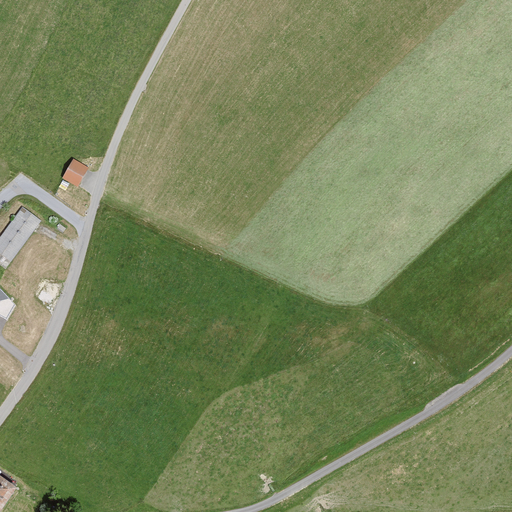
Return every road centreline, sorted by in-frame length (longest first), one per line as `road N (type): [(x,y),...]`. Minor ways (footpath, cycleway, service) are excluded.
road 1 (unclassified): [(186,0),(110,152),(47,345),(0,416)]
road 2 (unclassified): [(241,511),(436,408),(511,351)]
